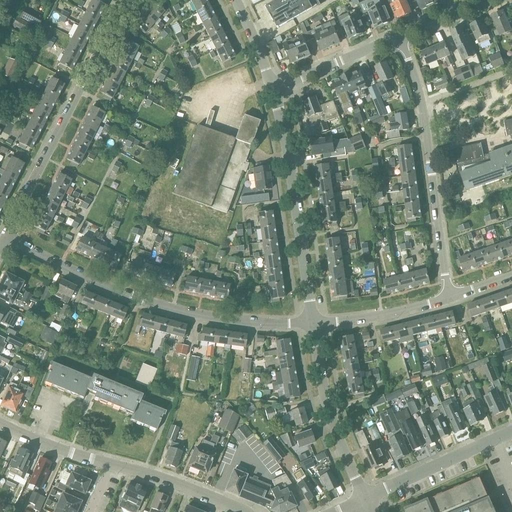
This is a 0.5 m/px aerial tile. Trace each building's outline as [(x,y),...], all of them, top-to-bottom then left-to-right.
[(92,0),(85,13),(98,19),(105,7),(100,4),(101,2),(97,0),(92,0)] [(208,6),(205,0),(189,0),(196,12),(208,6)] [(280,0),(265,8),(277,29),(312,10),(306,0),(280,0)] [(386,0),(395,19),(399,18),(399,19),(410,14),(408,9),(409,9),(404,0),(402,1),(401,0),(386,0)] [(430,6),(427,0),(416,0),(420,10),(422,9),(423,10),(427,9),(427,7),(430,6)] [(381,1),(374,3),(384,27),(388,25),(389,23),(391,23),(384,6),(383,6),(381,1)] [(143,14),(154,23),(163,12),(153,3),(143,14)] [(378,29),(384,27),(374,3),(367,6),(369,12),(376,29),(377,28),(378,29)] [(196,12),(202,25),(215,19),(208,6),(196,12)] [(355,11),(348,14),(358,38),(363,36),(363,34),(365,33),(358,17),(357,17),(355,11)] [(85,13),(79,26),(91,32),(98,19),(85,13)] [(500,37),(505,34),(510,32),(509,29),(508,27),(508,25),(503,13),(492,17),(500,37)] [(28,14),(24,21),(38,28),(42,21),(28,14)] [(154,23),(143,14),(134,26),(144,35),(154,23)] [(353,40),(358,38),(348,14),(341,17),(343,23),(349,40),(351,39),(353,40)] [(34,28),(16,18),(12,25),(30,35),(34,28)] [(308,23),(313,20),(312,19),(311,18),(302,23),(303,23),(305,29),(309,26),(308,23)] [(209,38),(221,32),(215,19),(202,25),(209,38)] [(482,21),(470,26),(478,46),(490,41),(482,21)] [(329,24),(321,27),(330,48),(333,47),(334,48),(338,46),(338,44),(339,44),(333,30),(332,30),(329,24)] [(79,26),(72,39),(85,45),(91,32),(79,26)] [(328,49),(330,48),(321,27),(313,30),(315,36),(314,37),(320,52),(322,51),(324,52),(327,51),(328,49)] [(461,29),(450,33),(457,48),(458,48),(461,47),(466,60),(472,57),(467,45),(467,44),(461,29)] [(216,51),(228,45),(221,32),(209,38),(216,51)] [(301,37),(292,41),(300,60),(303,59),(305,60),(308,59),(308,57),(309,56),(301,37)] [(14,48),(23,53),(28,44),(19,39),(14,48)] [(72,39),(65,51),(78,58),(85,45),(72,39)] [(298,61),(300,60),(292,41),(283,45),(291,64),(292,63),(294,65),(297,63),(298,61)] [(125,42),(119,55),(131,61),(138,48),(139,45),(132,42),(131,43),(130,44),(125,42)] [(53,45),(48,43),(46,47),(55,52),(57,47),(53,45)] [(433,48),(438,61),(444,59),(448,67),(453,65),(449,57),(444,44),(433,48)] [(228,45),(216,51),(222,64),(224,66),(230,63),(229,60),(234,58),(228,45)] [(427,66),(438,61),(433,48),(422,53),(427,66)] [(71,71),(78,58),(65,51),(59,64),(59,65),(58,67),(65,71),(65,70),(66,68),(71,71)] [(484,74),(487,73),(505,65),(500,54),(489,58),(491,64),(482,68),(484,74)] [(124,74),(131,61),(119,55),(112,67),(124,74)] [(8,60),(0,75),(0,76),(10,81),(19,65),(8,60)] [(376,86),(380,96),(380,98),(388,95),(386,91),(392,88),(388,81),(392,79),(386,64),(375,68),(382,84),(376,86)] [(459,70),(465,82),(484,74),(482,68),(481,69),(481,68),(472,72),(469,66),(459,70)] [(112,67),(105,80),(118,87),(124,74),(112,67)] [(454,73),(458,84),(459,85),(465,82),(459,70),(454,73)] [(351,75),(362,99),(366,97),(363,90),(364,89),(366,89),(359,72),(351,75)] [(340,79),(340,80),(351,104),(362,99),(351,75),(351,74),(340,79)] [(45,92),(57,98),(63,86),(59,83),(59,82),(59,81),(53,77),(51,79),(45,92)] [(111,100),(118,87),(105,80),(99,93),(104,96),(103,98),(109,102),(111,99),(111,100)] [(353,108),(351,104),(340,80),(332,83),(337,93),(336,95),(337,98),(339,98),(344,111),(353,108)] [(446,81),(434,85),(436,91),(448,87),(446,81)] [(380,96),(376,86),(374,82),(369,84),(371,90),(367,92),(370,100),(380,96)] [(243,91),(197,111),(160,206),(205,223),(236,144),(260,140),(258,126),(255,126),(246,106),(249,105),(243,91)] [(38,105),(50,111),(57,98),(45,92),(38,105)] [(411,102),(409,96),(402,98),(404,104),(411,102)] [(337,118),(339,117),(333,102),(320,107),(316,98),(302,103),(313,131),(318,130),(319,134),(328,130),(325,123),(337,118)] [(387,115),(380,98),(372,101),(379,118),(387,115)] [(50,111),(38,105),(31,118),(44,124),(50,111)] [(85,121),(98,127),(104,114),(105,111),(98,108),(97,110),(92,108),(85,121)] [(353,116),(357,126),(363,124),(359,114),(353,116)] [(395,118),(392,118),(389,119),(391,132),(387,133),(387,139),(399,138),(398,132),(409,130),(406,115),(395,117),(395,118)] [(383,117),(371,122),(374,128),(385,123),(383,117)] [(44,124),(31,118),(25,131),(37,137),(44,124)] [(480,144),(459,149),(452,150),(456,170),(459,169),(460,175),(466,193),(511,176),(511,120),(503,122),(506,137),(510,137),(511,142),(511,146),(489,155),(483,156),(480,144)] [(91,140),(98,127),(85,121),(79,134),(91,140)] [(37,137),(25,131),(18,144),(19,144),(18,146),(25,150),(25,148),(26,148),(31,150),(37,137)] [(79,134),(72,147),(85,153),(91,140),(79,134)] [(361,136),(349,140),(354,152),(365,148),(361,136)] [(333,148),(331,139),(311,142),(313,155),(329,153),(330,158),(346,156),(345,149),(337,150),(336,147),(333,148)] [(400,163),(414,161),(412,147),(406,148),(406,145),(398,146),(400,163)] [(78,166),(85,153),(72,147),(65,160),(71,162),(69,165),(76,168),(78,166)] [(5,171),(17,177),(23,165),(19,163),(18,162),(20,160),(13,156),(12,157),(12,158),(11,158),(5,171)] [(415,176),(414,161),(400,163),(401,177),(415,176)] [(315,167),(317,182),(330,180),(328,165),(327,162),(320,164),(320,167),(315,167)] [(268,168),(253,170),(256,192),(271,189),(269,181),(271,181),(270,173),(268,174),(268,168)] [(5,171),(0,180),(0,185),(10,191),(17,177),(5,171)] [(58,174),(52,187),(64,194),(67,188),(71,181),(70,181),(72,178),(65,175),(63,177),(58,174)] [(401,177),(403,192),(417,190),(415,176),(401,177)] [(332,194),(330,180),(317,182),(319,196),(332,194)] [(0,185),(0,201),(4,204),(10,191),(0,185)] [(58,207),(64,194),(52,187),(45,200),(58,207)] [(73,191),(67,188),(64,194),(70,197),(72,191),(73,191)] [(403,192),(405,206),(419,205),(417,190),(403,192)] [(243,198),(244,205),(268,202),(268,194),(243,198)] [(332,194),(319,196),(321,211),(334,209),(332,194)] [(51,220),(58,207),(45,200),(39,213),(51,220)] [(419,205),(405,206),(407,220),(408,221),(408,223),(416,222),(415,219),(421,218),(419,205)] [(334,209),(321,211),(323,225),(328,224),(329,227),(336,226),(336,223),(334,209)] [(260,229),(274,227),(272,212),(266,213),(266,210),(258,211),(258,214),(260,229)] [(44,233),(51,220),(39,213),(32,226),(37,229),(36,231),(43,235),(44,232),(44,233)] [(75,218),(70,227),(75,230),(80,220),(75,218)] [(262,243),(276,241),(274,227),(260,229),(262,243)] [(63,238),(61,244),(67,247),(71,238),(66,235),(64,239),(63,238)] [(327,256),(341,254),(339,239),(338,237),(330,238),(331,240),(325,241),(327,256)] [(89,257),(95,245),(81,238),(76,251),(89,257)] [(264,258),(278,256),(276,241),(262,243),(264,258)] [(505,259),(511,255),(511,241),(500,245),(505,259)] [(108,251),(95,245),(89,257),(102,263),(108,251)] [(491,263),(505,259),(500,245),(486,250),(491,263)] [(477,268),(491,263),(486,250),(472,255),(477,268)] [(108,251),(102,263),(115,270),(121,258),(121,257),(108,251)] [(327,256),(329,270),(343,268),(341,254),(327,256)] [(463,273),(477,268),(472,255),(459,260),(456,261),(459,269),(461,268),(463,273)] [(266,272),(280,270),(278,256),(264,258),(266,272)] [(142,279),(147,266),(133,261),(129,275),(142,279)] [(161,270),(147,266),(142,279),(156,284),(161,270)] [(331,284),(345,282),(343,268),(329,270),(331,284)] [(161,270),(156,284),(170,288),(174,275),(161,270)] [(282,285),(280,270),(266,272),(268,287),(282,285)] [(426,271),(412,274),(416,288),(429,284),(426,271)] [(398,278),(401,291),(416,288),(412,274),(398,278)] [(2,281),(0,285),(29,300),(31,296),(25,294),(23,293),(24,291),(19,289),(22,284),(5,275),(4,276),(3,276),(1,280),(2,281)] [(198,294),(200,281),(186,278),(183,292),(198,294)] [(401,291),(398,278),(384,282),(387,295),(401,291)] [(215,283),(200,281),(198,294),(212,297),(215,283)] [(61,282),(54,296),(61,300),(60,302),(66,305),(69,299),(70,299),(75,288),(61,282)] [(345,282),(331,284),(333,298),(339,298),(339,300),(347,299),(347,298),(347,297),(347,296),(345,282)] [(215,283),(212,297),(226,300),(229,286),(215,283)] [(26,305),(29,300),(0,285),(0,299),(11,305),(14,300),(18,302),(19,301),(20,301),(23,303),(26,305)] [(282,285),(268,287),(270,300),(271,303),(279,302),(278,301),(278,299),(284,298),(282,285)] [(496,297),(500,309),(511,304),(511,298),(510,292),(496,297)] [(95,311),(100,299),(86,293),(84,298),(81,297),(79,303),(81,304),(81,305),(95,311)] [(42,296),(38,304),(44,307),(48,298),(42,296)] [(500,309),(496,297),(482,301),(486,314),(500,309)] [(95,311),(108,316),(113,305),(100,299),(95,311)] [(486,314),(482,301),(467,306),(469,312),(467,313),(469,319),(471,318),(472,318),(486,314)] [(127,310),(113,305),(108,316),(122,322),(123,321),(125,322),(127,316),(125,315),(127,310)] [(64,306),(59,315),(65,318),(70,309),(64,306)] [(0,323),(3,325),(8,315),(4,313),(4,312),(5,311),(0,308),(0,323)] [(438,317),(441,329),(456,325),(458,324),(456,318),(454,319),(452,313),(438,317)] [(139,327),(154,331),(157,319),(142,315),(141,321),(138,320),(137,326),(139,327)] [(441,329),(438,317),(423,320),(427,333),(441,329)] [(489,328),(486,317),(481,319),(484,329),(489,328)] [(154,331),(168,335),(171,323),(157,319),(154,331)] [(427,333),(423,320),(409,324),(412,336),(427,333)] [(61,327),(51,323),(49,329),(58,333),(61,327)] [(171,323),(168,335),(179,338),(174,354),(181,356),(185,357),(187,348),(184,347),(183,348),(181,347),(182,339),(183,339),(185,339),(187,333),(184,332),(186,327),(171,323)] [(395,328),(398,340),(399,344),(413,340),(412,336),(409,324),(395,328)] [(9,327),(7,331),(15,335),(17,331),(9,327)] [(57,334),(44,328),(39,339),(52,346),(57,334)] [(398,340),(395,328),(392,328),(380,331),(382,337),(379,337),(381,344),(383,343),(392,341),(398,340)] [(200,343),(215,345),(217,332),(202,330),(201,335),(200,335),(198,335),(197,342),(200,342),(200,343)] [(215,345),(230,347),(231,334),(217,332),(215,345)] [(246,336),(231,334),(230,347),(244,349),(245,348),(247,348),(248,342),(246,342),(245,342),(246,336)] [(342,354),(356,351),(353,337),(352,336),(352,334),(344,336),(345,338),(339,339),(342,354)] [(9,335),(5,342),(20,350),(24,342),(9,335)] [(505,338),(497,340),(501,352),(509,349),(505,338)] [(277,357),(291,355),(289,340),(283,341),(283,340),(283,339),(275,340),(275,343),(277,357)] [(0,361),(8,365),(10,360),(1,355),(4,349),(0,346),(0,361)] [(511,350),(502,355),(504,363),(511,360),(511,350)] [(345,368),(359,365),(356,351),(342,354),(345,368)] [(280,371),(294,369),(291,355),(277,357),(280,371)] [(186,381),(194,382),(199,359),(191,357),(186,381)] [(434,360),(437,372),(447,370),(443,357),(434,360)] [(497,381),(490,364),(482,368),(489,384),(497,381)] [(149,389),(156,371),(142,365),(135,383),(149,389)] [(347,382),(361,380),(359,365),(345,368),(347,382)] [(93,399),(116,408),(132,415),(130,421),(156,432),(163,414),(137,403),(140,398),(101,382),(101,379),(92,376),(90,382),(51,366),(44,384),(83,400),(86,391),(95,395),(93,399)] [(294,369),(280,371),(283,386),(296,383),(294,369)] [(430,370),(421,372),(423,378),(431,376),(430,370)] [(419,375),(410,377),(411,384),(420,382),(419,375)] [(28,383),(29,384),(34,386),(37,379),(32,376),(28,383)] [(361,380),(347,382),(350,396),(356,395),(356,398),(364,396),(363,394),(364,394),(361,380)] [(296,383),(283,386),(285,400),(286,400),(286,402),(294,401),(294,399),(299,398),(296,383)] [(1,406),(7,409),(18,387),(10,384),(9,385),(8,386),(7,388),(2,399),(3,400),(4,400),(1,406)] [(18,387),(7,409),(14,412),(16,410),(16,408),(17,407),(19,407),(24,397),(29,399),(33,391),(19,385),(18,387)] [(401,392),(405,400),(418,394),(415,386),(401,392)] [(484,398),(489,408),(490,411),(492,411),(494,417),(505,412),(503,408),(493,387),(492,388),(489,389),(492,394),(484,398)] [(475,388),(468,391),(467,388),(462,390),(465,398),(470,395),(471,397),(478,393),(475,388)] [(400,390),(393,393),(395,399),(402,396),(400,390)] [(431,407),(428,398),(422,401),(425,409),(431,407)] [(450,408),(449,409),(445,400),(440,402),(447,419),(449,418),(456,434),(464,430),(457,414),(454,408),(453,407),(450,408)] [(463,405),(466,411),(465,411),(471,426),(472,425),(474,426),(477,425),(478,423),(483,421),(477,408),(476,406),(475,406),(473,401),(463,405)] [(432,414),(434,418),(435,422),(434,423),(441,439),(449,435),(442,419),(446,417),(443,409),(441,406),(436,408),(438,411),(432,414)] [(248,408),(242,413),(246,417),(252,412),(249,408),(248,408)] [(273,409),(264,411),(267,422),(285,416),(283,409),(274,411),(273,409)] [(302,409),(291,412),(295,427),(307,424),(302,409)] [(400,430),(399,428),(394,417),(391,410),(379,415),(388,436),(390,441),(392,445),(399,460),(409,455),(403,442),(404,441),(401,436),(403,436),(401,430),(400,430)] [(217,429),(231,435),(239,417),(224,411),(217,429)] [(399,428),(402,426),(413,451),(422,447),(411,422),(407,411),(394,417),(399,428)] [(425,417),(416,421),(428,447),(436,443),(425,417)] [(170,426),(165,439),(174,443),(179,429),(170,426)] [(231,436),(238,445),(251,435),(244,426),(231,436)] [(309,432),(295,437),(299,449),(313,444),(309,432)] [(289,434),(283,437),(279,438),(285,446),(286,446),(288,450),(294,448),(289,434)] [(363,434),(356,437),(361,449),(368,446),(363,434)] [(263,445),(278,464),(286,458),(271,439),(263,445)] [(198,451),(195,449),(187,468),(206,475),(211,464),(212,461),(213,457),(210,455),(214,446),(202,441),(198,451)] [(171,449),(168,449),(165,457),(167,458),(165,464),(176,469),(182,453),(179,453),(181,448),(173,445),(171,449)] [(372,469),(374,468),(375,471),(383,467),(382,465),(383,464),(387,462),(382,450),(380,451),(377,446),(364,452),(372,469)] [(14,476),(25,453),(18,450),(13,461),(12,461),(9,466),(10,467),(10,468),(10,469),(8,473),(14,476)] [(25,453),(14,476),(14,477),(22,480),(28,468),(27,468),(32,456),(25,453)] [(311,459),(299,464),(311,478),(318,475),(311,459)] [(39,460),(33,474),(28,484),(40,489),(45,480),(48,473),(47,473),(50,464),(39,460)] [(328,469),(317,474),(319,479),(321,483),(323,487),(324,486),(327,492),(337,488),(331,473),(330,474),(328,469)] [(306,481),(303,475),(300,470),(292,476),(294,480),(307,501),(316,496),(306,481)] [(267,505),(270,506),(273,508),(272,509),(271,511),(272,511),(283,511),(294,507),(289,495),(288,495),(286,489),(291,486),(285,475),(272,482),(275,489),(245,477),(233,472),(225,492),(237,497),(238,495),(239,494),(255,501),(255,502),(267,506),(267,505)] [(59,484),(57,489),(68,494),(70,489),(84,495),(85,493),(87,494),(91,486),(89,485),(90,482),(84,480),(85,478),(77,474),(76,477),(71,474),(65,487),(59,484)] [(495,511),(494,509),(493,510),(480,479),(478,480),(477,479),(471,481),(471,482),(460,487),(460,486),(453,489),(454,490),(443,495),(442,494),(436,496),(436,497),(405,511),(495,511)] [(128,511),(136,511),(138,507),(139,507),(146,491),(129,484),(129,485),(126,485),(125,489),(126,491),(122,500),(119,507),(128,511)] [(32,493),(28,503),(35,507),(33,511),(36,511),(38,511),(44,500),(45,499),(32,493)] [(57,505),(73,511),(78,511),(81,507),(79,506),(81,503),(62,495),(57,505)] [(150,511),(149,511),(162,511),(165,505),(164,505),(166,499),(156,495),(151,507),(150,511)]
